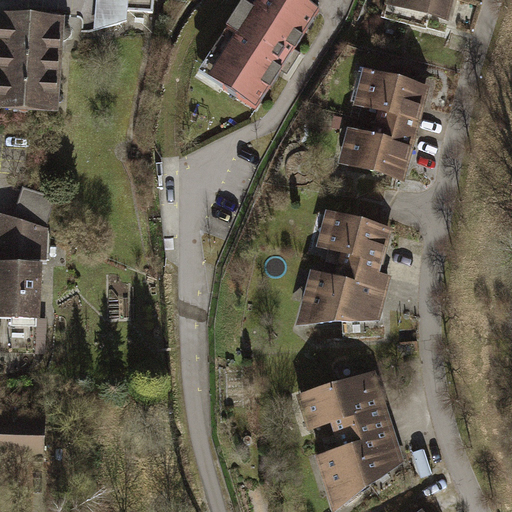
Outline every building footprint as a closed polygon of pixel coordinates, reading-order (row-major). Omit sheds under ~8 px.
[(96,0),(95,29),(127,21),(127,0),(96,0)] [(154,0),(129,0),(129,12),(154,14),(154,0)] [(246,2),(200,74),(257,110),(320,12),(301,0),(242,0),(243,0),(246,2)] [(388,0),(385,17),(419,26),(422,11),(446,18),(450,0),(388,0)] [(2,20),(0,48),(0,105),(54,110),(59,42),(65,42),(70,39),(70,36),(70,30),(70,28),(68,26),(65,25),(2,20)] [(384,111),(380,126),(415,135),(427,90),(372,76),(364,106),(384,111)] [(403,179),(415,135),(380,126),(376,140),(357,135),(349,165),(403,179)] [(55,199),(24,189),(14,220),(45,230),(55,199)] [(14,220),(2,217),(0,258),(50,261),(51,232),(45,230),(14,220)] [(347,252),(343,267),(378,276),(389,232),(335,217),(328,247),(347,252)] [(0,263),(0,317),(13,318),(13,326),(37,327),(40,265),(0,263)] [(389,279),(378,276),(343,267),(339,281),(320,276),(307,324),(366,320),(369,309),(380,312),(389,279)] [(335,421),(339,435),(388,420),(374,375),(306,397),(316,427),(335,421)] [(0,414),(0,454),(6,455),(5,460),(44,461),(46,416),(0,414)] [(399,455),(388,420),(339,435),(344,451),(325,457),(341,506),(389,470),(386,459),(399,455)]
